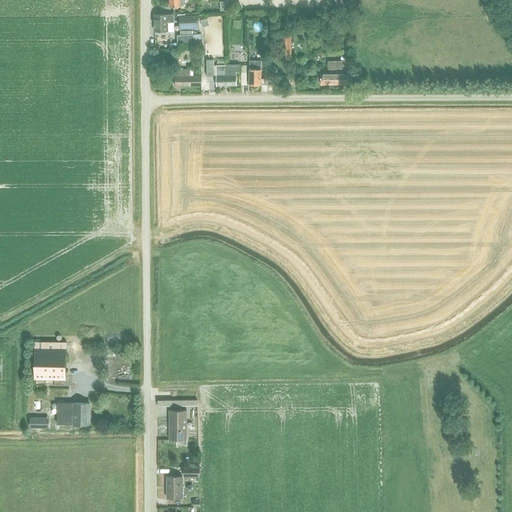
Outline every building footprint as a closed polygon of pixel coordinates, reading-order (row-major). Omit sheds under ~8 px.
[(220,2),(221,10),(230,10),(230,1),(220,2)] [(173,31),(173,21),(173,14),(155,15),(155,31),(168,31),(173,31)] [(197,16),(179,16),(179,28),(197,28),(197,16)] [(221,29),(208,30),(208,40),(215,40),(215,43),(221,43),(221,29)] [(292,32),(282,32),(282,59),(292,59),(292,53),(292,32)] [(178,43),(194,42),(193,34),(177,35),(178,43)] [(250,60),(249,84),(261,84),(261,60),(250,60)] [(352,84),(352,74),(344,74),(344,64),(342,63),(342,60),(329,61),(329,74),(321,74),(321,85),(337,84),(352,84)] [(266,64),(265,74),(275,74),(276,65),(266,64)] [(217,75),(216,75),(216,86),(237,85),(237,75),(236,75),(236,71),(239,71),(239,65),(225,66),(217,66),(217,75)] [(194,69),(175,69),(175,86),(202,86),(202,75),(194,75),(194,69)] [(265,74),(265,84),(275,84),(275,74),(265,74)] [(35,340),(35,348),(35,378),(66,379),(67,341),(35,340)] [(74,403),(58,403),(58,424),(74,424),(89,424),(90,403),(74,403)] [(187,439),(187,410),(170,410),(170,439),(187,439)] [(40,418),(31,418),(31,427),(40,427),(40,420),(40,418)] [(184,476),(200,476),(200,467),(184,467),(184,476)] [(167,498),(182,498),(182,476),(167,476),(167,498)]
